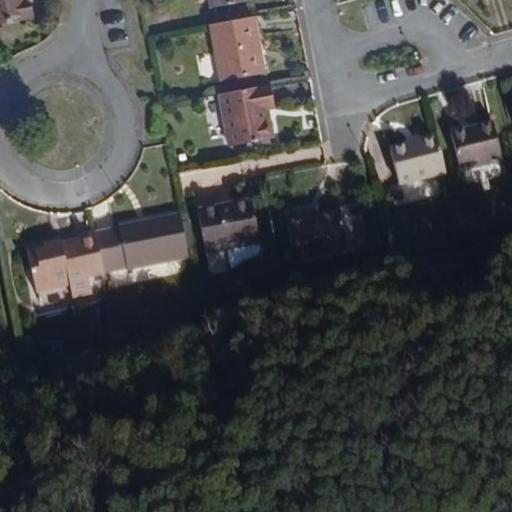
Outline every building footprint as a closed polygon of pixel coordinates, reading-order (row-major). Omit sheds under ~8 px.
[(0,0),(0,25),(32,19),(28,0),(0,0)] [(211,0),(213,9),(251,2),(250,0),(211,0)] [(221,83),(259,76),(254,49),(260,48),(254,18),(211,26),(221,83)] [(259,76),(264,75),(260,48),(254,49),(259,76)] [(267,122),(264,109),(274,107),(270,86),(221,95),(230,147),(272,139),(270,121),(267,122)] [(460,171),(502,161),(493,125),(451,135),(460,171)] [(399,186),(446,175),(437,137),(419,141),(419,144),(391,150),(399,186)] [(256,257),(261,249),(252,202),(198,212),(206,254),(229,250),(232,269),(246,260),(256,257)] [(294,260),(348,249),(341,213),(306,220),(305,213),(285,217),(294,260)] [(128,270),(189,258),(180,216),(120,228),(120,229),(96,234),(104,273),(127,268),(128,270)] [(98,277),(104,276),(104,273),(96,234),(96,233),(89,234),(98,277)] [(89,279),(98,277),(89,234),(79,237),(80,242),(62,246),(62,243),(28,250),(37,294),(70,287),(73,299),(92,295),(89,279)]
